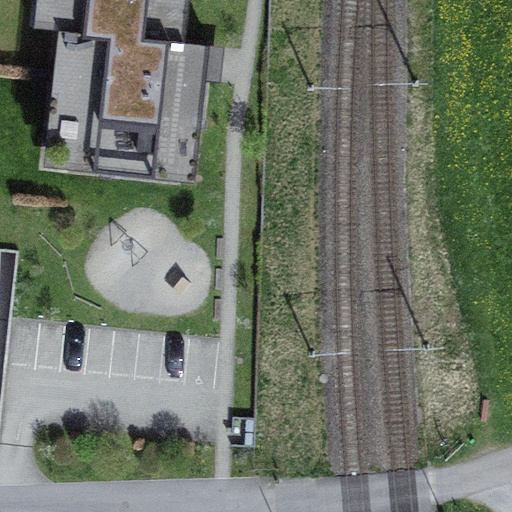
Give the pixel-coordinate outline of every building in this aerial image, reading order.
[(36,0),(34,29),(58,32),(61,0),(36,0)] [(61,0),(58,32),(50,115),(75,117),(69,171),(180,183),(185,129),(201,131),(208,65),(210,47),(186,44),(170,42),(174,0),(61,0)] [(174,0),(170,42),(186,44),(190,0),(174,0)] [(44,168),(69,171),(75,117),(50,115),(44,168)] [(180,183),(195,184),(201,131),(185,129),(180,183)]
